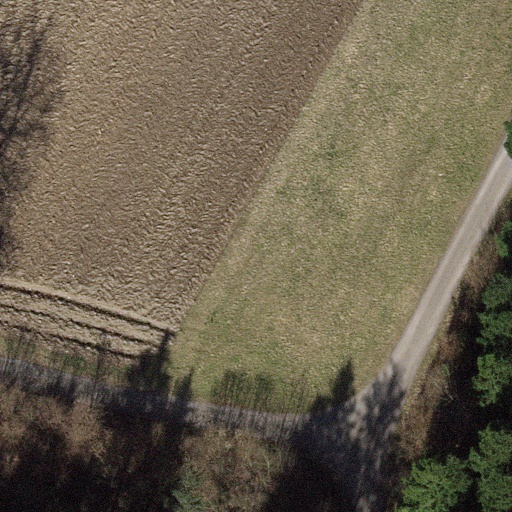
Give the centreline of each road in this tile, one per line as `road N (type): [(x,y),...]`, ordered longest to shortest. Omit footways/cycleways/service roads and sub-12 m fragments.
road 1 (track): [(511,160),(402,380),(327,460)]
road 2 (track): [(327,460),(0,371)]
